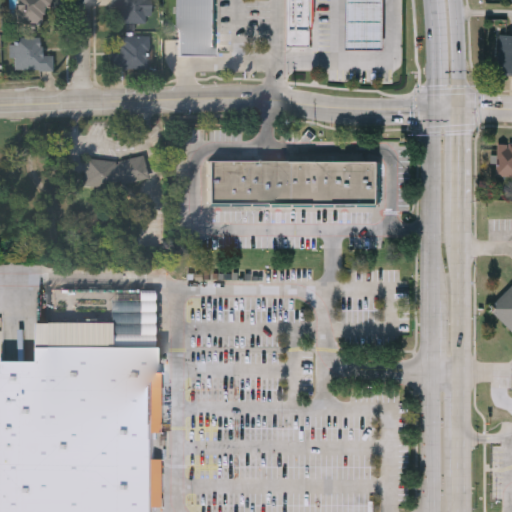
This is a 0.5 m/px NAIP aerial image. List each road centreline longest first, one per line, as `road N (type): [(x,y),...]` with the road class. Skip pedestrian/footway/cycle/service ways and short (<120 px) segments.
road 1 (tertiary): [(436,110),(353,112),(227,99),(0,106)]
road 2 (secondary): [(436,110),(433,511)]
road 3 (secondary): [(460,370),(460,211)]
